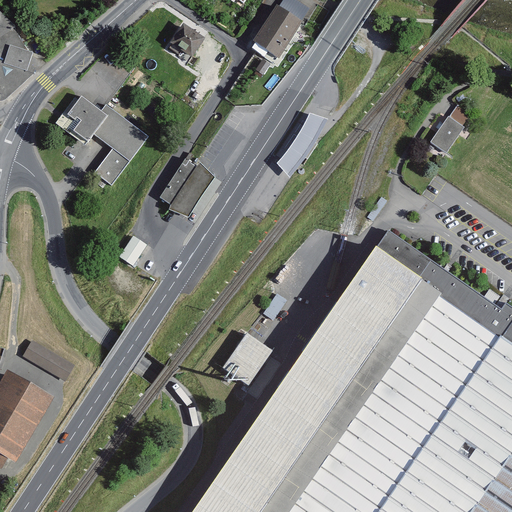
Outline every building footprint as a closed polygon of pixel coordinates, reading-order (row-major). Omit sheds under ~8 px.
[(277,10),(254,43),(278,60),(302,27),(277,10)] [(0,11),(0,100),(2,100),(5,100),(7,98),(34,73),(27,71),(33,52),(28,51),(11,22),(0,11)] [(173,42),(192,55),(203,38),(184,25),(173,42)] [(106,113),(82,95),(58,125),(85,146),(95,133),(118,151),(101,173),(115,184),(152,136),(112,105),(106,113)] [(460,106),(432,142),(448,154),(468,129),(464,126),(472,115),(460,106)] [(311,116),(278,165),(293,175),(326,126),(311,116)] [(155,203),(168,212),(185,224),(215,181),(200,170),(185,160),(155,203)] [(501,310),(389,233),(312,343),(191,511),(511,511),(511,306),(506,303),(501,310)] [(135,239),(120,262),(135,271),(150,249),(135,239)] [(278,292),(264,312),(274,319),(288,300),(278,292)] [(248,394),(271,360),(243,342),(220,376),(248,394)] [(18,361),(62,385),(72,367),(27,343),(18,361)] [(55,398),(9,371),(0,387),(0,467),(3,469),(9,459),(17,464),(55,398)]
